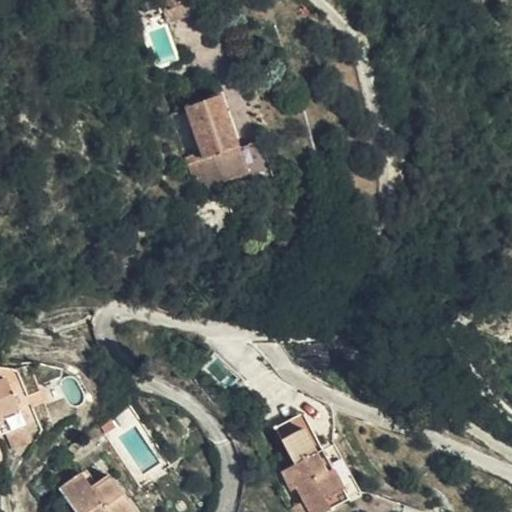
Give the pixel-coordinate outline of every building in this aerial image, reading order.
[(159,0),(166,17),(176,13),(172,0),(159,0)] [(172,0),(176,13),(166,17),(168,24),(201,13),(196,0),(172,0)] [(249,172),(240,147),(238,148),(219,96),(187,109),(201,151),(204,158),(191,163),(201,194),(205,193),(204,189),(249,172)] [(260,141),(240,147),(249,172),(254,185),(273,178),(260,141)] [(204,158),(201,151),(188,156),(191,163),(204,158)] [(327,161),(314,162),(317,184),(329,184),(327,161)] [(214,355),(210,359),(202,368),(229,393),(242,381),(214,355)] [(5,378),(0,379),(0,432),(24,423),(5,378)] [(274,427),(281,439),(302,428),(316,452),(323,448),(304,412),(274,427)] [(302,428),(281,439),(293,464),(281,470),(291,490),(296,488),(309,511),(323,511),(348,498),(323,448),(316,452),(302,428)] [(133,511),(108,476),(90,488),(79,473),(60,488),(76,511),(133,511)]
